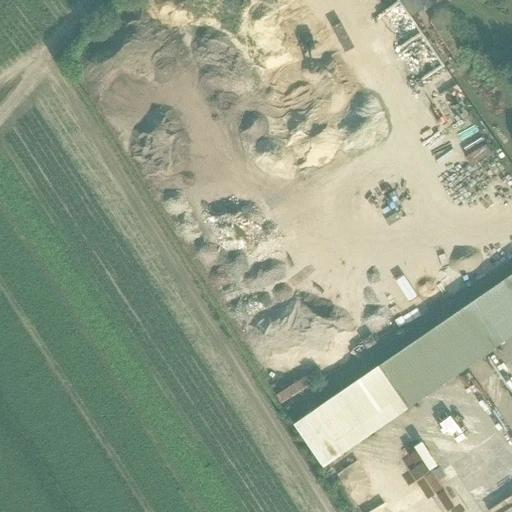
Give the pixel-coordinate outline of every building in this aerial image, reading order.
[(411,0),(423,13),(439,0),(411,0)] [(419,28),(395,43),(413,73),(432,61),(424,49),(430,45),(419,28)] [(460,120),(477,109),(471,99),(453,109),(460,120)] [(487,168),(506,159),(500,148),(482,157),(487,168)] [(440,445),(431,451),(447,475),(456,470),(440,445)]
